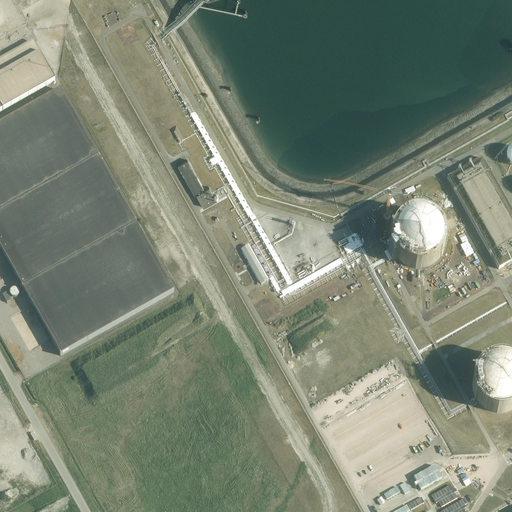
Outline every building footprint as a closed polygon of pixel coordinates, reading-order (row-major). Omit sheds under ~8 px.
[(0,67),(39,49),(34,40),(0,56),(0,67)] [(0,112),(55,82),(39,53),(0,75),(0,112)] [(0,248),(61,356),(174,292),(60,90),(0,124),(0,248)] [(173,125),(168,128),(175,141),(180,138),(173,125)] [(511,208),(481,153),(446,172),(500,269),(511,262),(511,208)] [(205,190),(189,161),(179,167),(195,195),(197,194),(204,208),(217,200),(209,187),(205,190)] [(442,241),(442,239),(442,236),(442,233),(441,230),(440,228),(438,224),(436,222),(435,220),(433,219),(431,217),(430,216),(427,215),(424,213),(422,213),(419,212),(417,212),(413,212),(411,212),(409,213),(406,214),(404,215),(401,217),(398,219),(395,222),(394,224),(393,226),(392,228),(391,230),(390,233),(390,235),(389,238),(390,241),(390,244),(390,246),(391,248),(392,251),(394,253),(395,255),(397,257),(400,260),(402,261),(405,263),(408,264),(410,264),(413,265),(415,265),(419,265),(421,265),(424,264),(426,263),(428,262),(430,261),(433,259),(434,258),(436,256),(438,253),(439,251),(440,248),(441,246),(442,244),(442,241)] [(259,283),(269,278),(249,243),(239,248),(259,283)] [(14,298),(15,298),(16,297),(17,297),(18,296),(19,295),(19,294),(19,293),(19,292),(19,291),(18,290),(18,289),(17,289),(16,289),(15,288),(14,288),(13,289),(12,289),(11,290),(10,291),(10,292),(10,293),(10,294),(10,295),(11,296),(12,297),(13,298),(14,298)] [(0,299),(2,303),(10,299),(8,294),(0,298),(0,299)] [(394,341),(387,329),(384,331),(391,343),(394,341)] [(511,360),(509,359),(506,357),(504,356),(502,356),(498,355),(496,355),(495,355),(491,355),(490,356),(486,357),(484,358),(481,359),(478,361),(477,363),(474,366),(472,368),(471,371),(470,374),(470,376),(469,379),(469,381),(469,384),(469,387),(470,389),(471,392),(472,394),(473,397),(475,399),(477,401),(480,404),(482,405),(486,407),(488,407),(491,408),(495,408),(498,408),(500,408),(503,407),(506,407),(508,405),(511,404),(511,402),(511,360)] [(421,490),(441,479),(434,466),(413,478),(421,490)] [(453,491),(450,486),(431,496),(436,504),(438,502),(441,508),(457,499),(454,493),(455,493),(457,492),(455,489),(453,491)] [(411,510),(424,503),(421,498),(408,505),(411,510)] [(464,511),(463,510),(466,508),(465,507),(464,506),(467,504),(464,499),(440,511),(464,511)]
